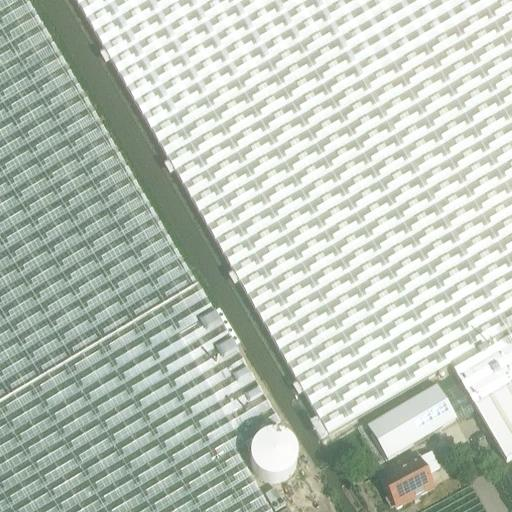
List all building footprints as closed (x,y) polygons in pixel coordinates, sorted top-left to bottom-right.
[(0,0),(0,511),(264,511),(234,461),(231,455),(277,429),(22,0),(0,0)] [(511,0),(69,0),(71,2),(326,438),(449,367),(458,384),(511,354),(511,0)] [(511,354),(458,384),(439,395),(435,388),(366,429),(386,463),(455,422),(457,424),(475,414),(505,464),(511,460),(511,354)] [(272,438),(265,439),(258,443),(252,448),(249,456),(248,463),(250,471),(254,478),(260,483),(268,485),(276,486),(283,483),(290,478),(294,472),(296,464),(296,456),(292,449),(287,443),(280,439),(272,438)] [(438,471),(429,455),(380,482),(389,498),(386,502),(390,510),(394,509),(395,511),(433,489),(426,477),(438,471)] [(275,491),(264,497),(272,511),(278,511),(285,508),(275,491)]
